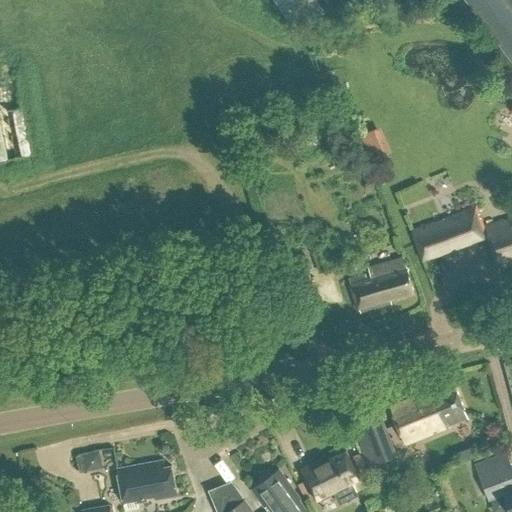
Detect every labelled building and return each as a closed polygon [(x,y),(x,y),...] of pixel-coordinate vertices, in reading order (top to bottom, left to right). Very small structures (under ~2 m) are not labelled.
[(319,0),(274,0),(290,25),(323,5),(319,0)] [(511,0),(466,0),(511,60),(511,0)] [(0,160),(31,155),(21,107),(0,111),(0,160)] [(409,231),(421,264),(484,242),(472,208),(409,231)] [(511,215),(485,224),(498,265),(511,260),(511,215)] [(321,273),(334,269),(325,245),(312,250),(321,273)] [(415,293),(406,262),(403,253),(367,264),(370,273),(366,275),(365,273),(350,277),(361,313),(392,304),(391,300),(415,293)] [(422,401),(418,391),(390,402),(406,441),(468,416),(457,388),(422,401)] [(397,453),(379,409),(351,420),(368,465),(397,453)] [(360,479),(346,450),(315,466),(313,463),(301,469),(317,500),(334,492),(339,501),(342,502),(355,495),(357,492),(352,483),(360,479)] [(506,491),(511,508),(511,465),(507,453),(477,464),(490,497),(506,491)] [(171,465),(165,467),(163,460),(119,468),(126,508),(138,506),(137,501),(176,493),(171,465)] [(308,511),(300,498),(300,497),(280,468),(272,474),(270,473),(267,472),(265,473),(262,474),(260,476),(259,478),(259,481),(259,483),(252,488),(268,511),(266,511),(308,511)] [(81,507),(81,511),(111,511),(110,501),(81,507)]
